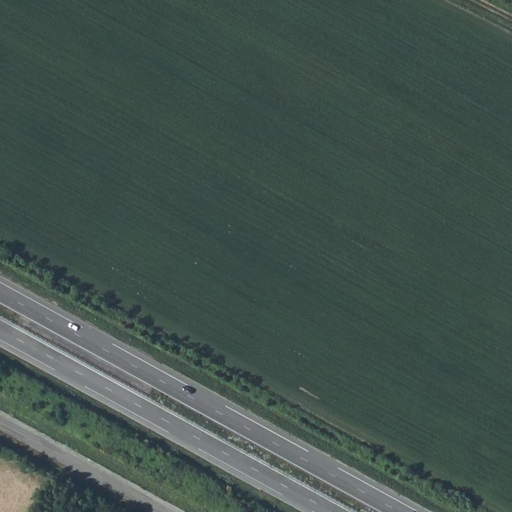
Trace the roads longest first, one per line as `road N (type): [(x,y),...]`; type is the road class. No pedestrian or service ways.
road 1 (trunk): [(399,511),(0,292)]
road 2 (trunk): [(0,329),(331,511)]
road 3 (tertiary): [(158,511),(0,424)]
